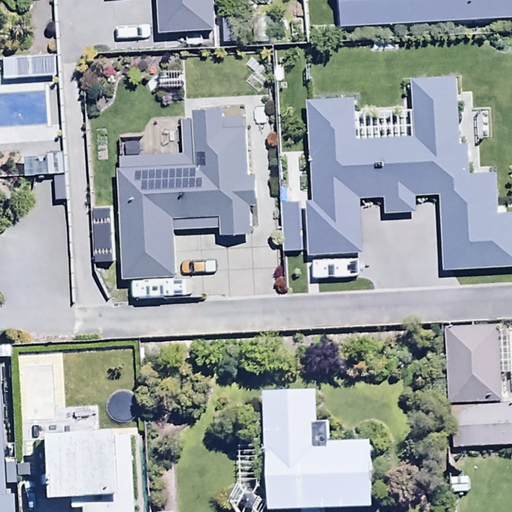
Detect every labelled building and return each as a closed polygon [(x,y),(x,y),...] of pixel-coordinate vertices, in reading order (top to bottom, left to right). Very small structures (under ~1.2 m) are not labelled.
[(155,0),(157,34),(212,31),(210,0),(155,0)] [(511,0),(339,0),(341,25),(511,17),(511,0)] [(54,58),(1,60),(2,80),(54,78),(54,58)] [(354,98),(306,100),(311,197),(305,198),(307,256),(363,254),(360,198),(384,197),(384,213),(415,211),(415,194),(440,193),(443,269),(511,265),(511,212),(498,213),(496,172),(469,173),(467,144),(460,144),(456,76),(411,78),(414,137),(356,139),(354,98)] [(182,155),(116,157),(121,279),(173,277),(172,232),(216,231),(216,237),(251,235),(250,208),(255,208),(254,177),(247,178),(245,129),(223,130),(222,111),(192,112),(192,122),(181,122),(182,155)] [(497,330),(444,331),(447,407),(449,407),(451,451),(511,449),(511,406),(499,406),(497,330)] [(10,511),(4,364),(0,364),(0,511),(10,511)] [(316,390),(262,393),(267,511),(294,511),(299,511),(298,511),(354,511),(373,511),(370,443),(329,445),(328,423),(317,424),(316,390)] [(133,511),(131,433),(33,437),(36,502),(64,501),(64,511),(82,511),(133,511)]
